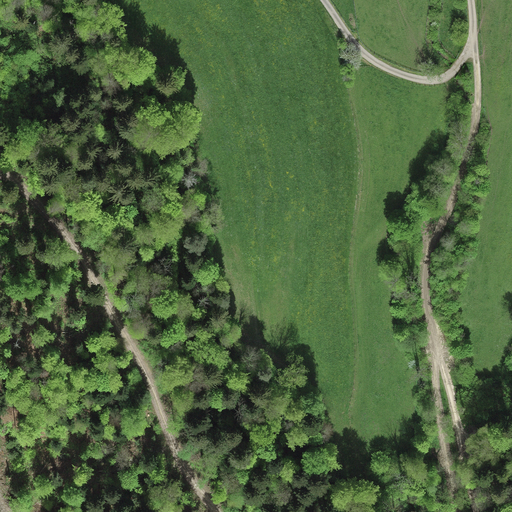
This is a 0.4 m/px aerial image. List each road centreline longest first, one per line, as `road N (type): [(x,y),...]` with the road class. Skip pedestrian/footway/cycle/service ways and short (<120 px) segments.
road 1 (track): [(471,40),(475,122),(430,241),(424,283),(480,511)]
road 2 (track): [(218,511),(175,448),(144,364),(82,255),(0,172)]
road 3 (unclassified): [(323,0),(361,51),(428,80),(452,71),(465,54),(470,0)]
road 4 (track): [(433,336),(456,511)]
